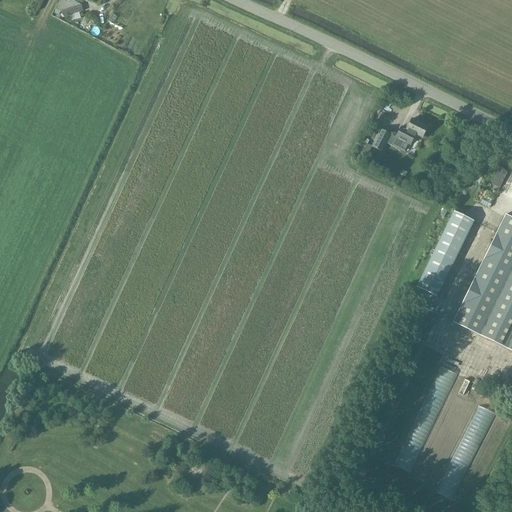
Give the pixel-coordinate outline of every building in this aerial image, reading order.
[(78,0),(59,0),(54,11),(59,14),(60,12),(81,5),(77,3),(78,0)] [(408,145),(414,135),(420,138),(426,126),(411,119),(405,130),(401,128),(395,139),(408,145)] [(381,130),(372,147),(373,148),(379,151),(381,152),(391,134),(381,130)] [(354,160),(358,162),(360,156),(366,144),(368,140),(365,139),(354,160)] [(366,159),(372,147),(366,144),(360,156),(366,159)] [(378,155),(370,161),(375,169),(384,162),(378,155)] [(507,172),(501,167),(498,173),(505,176),(507,172)] [(453,213),(417,288),(437,298),(474,223),(453,213)] [(511,218),(505,215),(452,323),(511,352),(511,218)] [(491,365),(490,369),(483,366),(482,370),(499,376),(502,368),(491,365)] [(463,396),(469,381),(463,379),(457,394),(463,396)]
